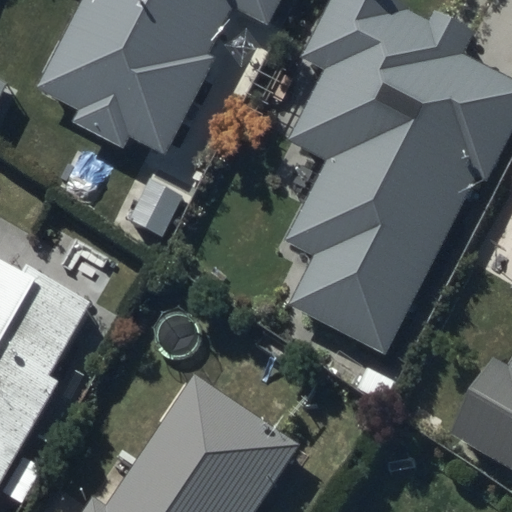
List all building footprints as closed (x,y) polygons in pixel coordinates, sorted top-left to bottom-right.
[(288,0),(91,0),(46,96),(86,115),(78,131),(128,154),(133,144),(172,163),(219,64),(215,62),(237,16),(273,33),(288,0)] [(317,263),(292,310),(390,362),(482,186),(490,191),(511,148),(511,83),(471,62),(483,40),(443,19),(438,29),(383,0),(339,0),(305,66),(328,78),(291,149),(332,170),(290,249),(317,263)] [(0,508),(66,391),(56,386),(99,310),(37,275),(32,284),(0,266),(0,508)] [(511,371),(498,363),(453,439),(511,474),(511,371)] [(264,511),(304,452),(197,383),(114,511),(101,503),(95,511),(264,511)]
